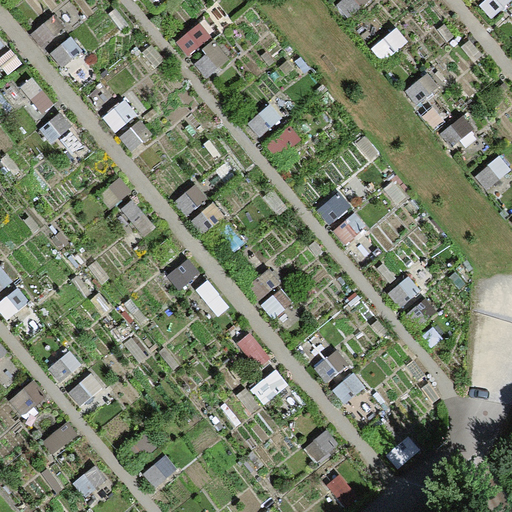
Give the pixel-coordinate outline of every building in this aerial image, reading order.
[(352,19),(372,0),(345,0),(340,5),(352,19)] [(54,16),(41,32),(52,41),(65,25),(54,16)] [(207,23),(179,37),(188,56),(217,41),(207,23)] [(387,61),(410,42),(399,28),(376,47),(387,61)] [(206,51),(222,70),(233,60),(218,41),(206,51)] [(55,51),(64,66),(79,58),(71,42),(55,51)] [(12,74),(26,64),(15,50),(1,60),(12,74)] [(430,73),(408,91),(420,105),(442,87),(430,73)] [(40,77),(25,86),(43,117),(58,109),(40,77)] [(121,134),(141,115),(127,99),(106,118),(121,134)] [(142,118),(123,134),(136,150),(155,134),(142,118)] [(490,189),(511,171),(511,169),(503,158),(479,176),(490,189)] [(115,208),(135,192),(124,179),(104,195),(115,208)] [(138,199),(125,208),(146,238),(158,229),(138,199)] [(183,290),(203,274),(191,259),(171,275),(183,290)] [(0,294),(15,282),(3,267),(0,269),(0,294)] [(0,300),(0,301),(8,318),(33,306),(24,289),(0,300)] [(252,335),(244,342),(262,364),(270,358),(252,335)] [(0,339),(0,361),(11,353),(0,339)] [(66,381),(85,365),(73,351),(54,367),(66,381)] [(333,380),(346,365),(335,355),(322,370),(333,380)] [(84,404),(106,388),(96,373),(74,389),(84,404)] [(350,402),(366,385),(354,373),(338,390),(350,402)] [(38,379),(13,396),(27,416),(51,398),(38,379)] [(72,422),(46,441),(56,455),(82,436),(72,422)] [(308,445),(316,458),(338,444),(330,431),(308,445)] [(401,467),(415,455),(405,443),(391,455),(401,467)] [(46,466),(21,495),(41,511),(75,511),(76,511),(59,497),(69,485),(46,466)] [(77,481),(87,497),(112,482),(102,466),(77,481)] [(332,485),(351,506),(359,499),(340,478),(332,485)]
